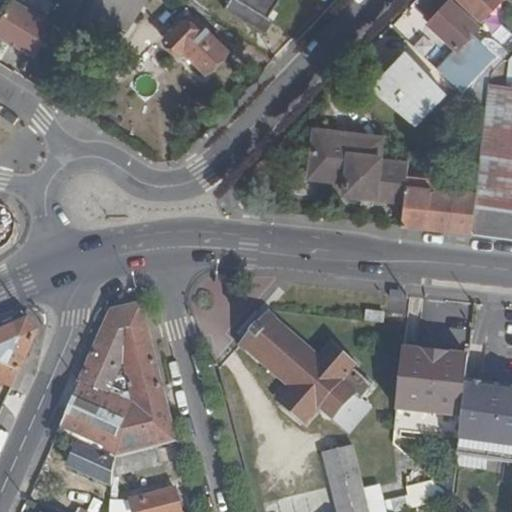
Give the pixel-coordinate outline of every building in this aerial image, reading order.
[(12,0),(0,19),(0,33),(35,56),(54,26),(12,0)] [(133,18),(103,0),(95,0),(82,21),(87,24),(91,17),(123,36),(133,18)] [(103,0),(133,18),(144,0),(103,0)] [(235,0),(229,11),(272,34),(290,0),(235,0)] [(490,33),(455,0),(450,0),(430,21),(467,56),(490,33)] [(463,0),(483,18),(500,0),(463,0)] [(178,57),(183,52),(208,75),(230,52),(210,33),(185,18),(163,42),(178,57)] [(510,52),(511,49),(511,36),(503,45),(510,52)] [(511,51),(491,74),(490,83),(511,85),(511,51)] [(417,123),(445,93),(404,54),(376,84),(417,123)] [(456,64),(445,76),(464,94),(475,82),(456,64)] [(475,82),(464,94),(487,105),(490,83),(491,74),(491,72),(494,69),(490,65),(475,82)] [(487,105),(482,158),(478,191),(473,233),(511,237),(511,85),(490,83),(487,105)] [(408,173),(409,162),(382,159),(384,137),(316,130),(311,177),(346,180),(345,194),(405,200),(407,182),(408,173)] [(434,176),(408,173),(407,182),(433,185),(434,176)] [(403,226),(428,228),(433,185),(407,182),(405,200),(403,226)] [(428,228),(452,231),(456,188),(433,185),(428,228)] [(473,233),(478,191),(456,188),(452,231),(473,233)] [(154,448),(174,442),(159,386),(139,306),(111,312),(57,432),(114,458),(154,448)] [(365,309),(365,320),(383,322),(384,312),(365,309)] [(320,359),(267,312),(237,346),(290,394),(280,406),(304,428),(320,410),(350,435),(372,409),(363,400),(374,387),(355,370),(358,365),(333,344),(320,359)] [(25,321),(0,331),(0,383),(11,388),(36,331),(25,321)] [(469,358),(405,350),(398,409),(462,417),(466,380),(469,358)] [(511,386),(466,380),(462,417),(459,451),(511,459),(511,386)] [(113,476),(114,461),(77,445),(66,467),(112,487),(113,476)] [(323,453),(337,511),(381,511),(380,505),(368,509),(363,490),(352,446),(323,453)] [(154,448),(114,458),(114,461),(113,476),(157,464),(154,448)] [(442,476),(441,488),(452,498),(455,477),(442,476)] [(368,509),(380,505),(375,487),(363,490),(368,509)] [(179,511),(174,488),(130,499),(132,511),(179,511)] [(409,498),(380,505),(381,511),(397,511),(412,508),(409,498)]
